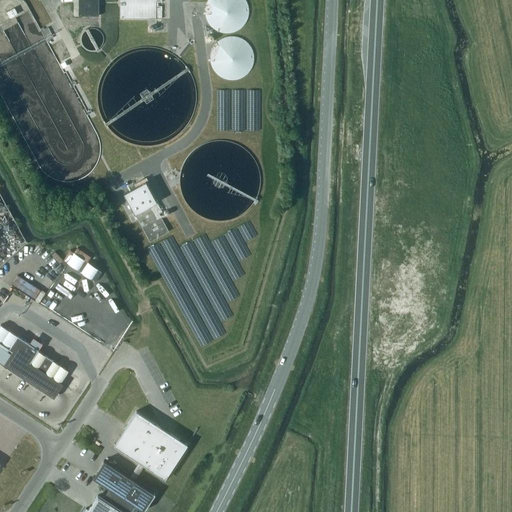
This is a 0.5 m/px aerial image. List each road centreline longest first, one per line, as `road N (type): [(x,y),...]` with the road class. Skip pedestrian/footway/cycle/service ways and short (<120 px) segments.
road 1 (tertiary): [(215,511),(276,391),(311,290),(331,0)]
road 2 (trunk): [(376,0),(351,511)]
road 3 (unknown): [(98,389),(68,339),(27,311),(0,310)]
